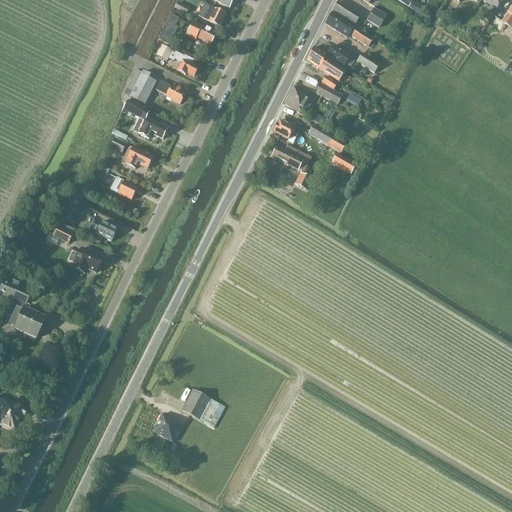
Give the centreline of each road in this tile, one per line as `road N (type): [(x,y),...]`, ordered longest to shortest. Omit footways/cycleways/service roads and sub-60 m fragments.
road 1 (residential): [(10,511),(265,0)]
road 2 (tertiary): [(71,511),(326,0)]
